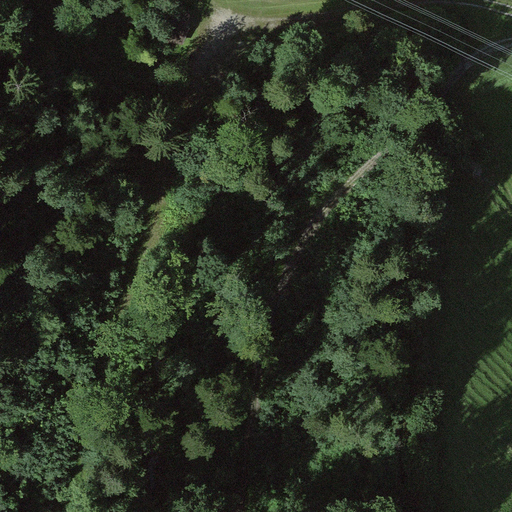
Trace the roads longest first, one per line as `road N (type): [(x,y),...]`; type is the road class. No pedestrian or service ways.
road 1 (track): [(238,511),(277,302),(311,234),(451,80),(511,45)]
road 2 (track): [(371,0),(307,14),(251,12),(230,0)]
